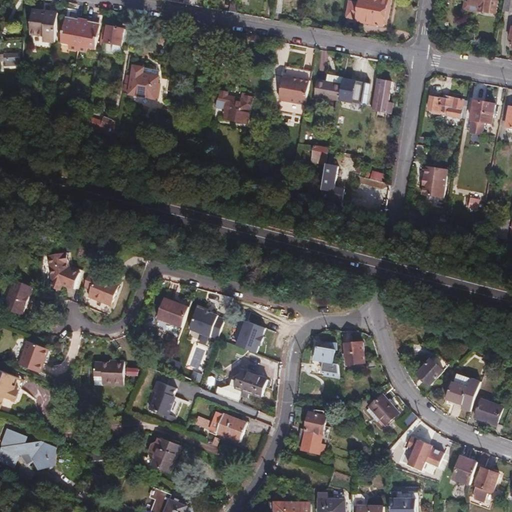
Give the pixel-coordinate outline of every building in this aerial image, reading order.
[(359,18),(358,21),(358,24),(384,28),(384,26),(387,27),(389,17),(386,17),(388,2),(382,1),(382,0),(359,0),(359,2),(361,2),(360,4),(352,3),(350,17),(359,18)] [(469,0),(469,7),(478,8),(481,9),(480,13),(489,15),(489,14),(492,15),(494,0),(469,0)] [(511,14),(511,13),(511,0),(503,0),(501,12),(511,14)] [(41,43),(52,45),(56,14),(31,12),(28,36),(41,37),(41,43)] [(131,33),(134,19),(122,17),(120,31),(128,32),(131,33)] [(64,21),(59,44),(68,46),(67,51),(85,55),(86,49),(94,51),(99,28),(91,26),(92,23),(72,19),(71,22),(64,21)] [(105,28),(102,46),(111,48),(118,49),(120,50),(121,40),(127,41),(128,32),(120,31),(105,28)] [(207,55),(212,30),(200,28),(197,44),(200,44),(198,57),(207,58),(207,55)] [(111,48),(110,56),(121,57),(118,49),(111,48)] [(2,55),(2,68),(17,67),(16,54),(2,55)] [(207,58),(205,66),(214,68),(216,56),(207,55),(207,58)] [(131,68),(126,95),(154,101),(157,85),(158,77),(143,74),(144,70),(131,68)] [(283,69),(277,100),(303,106),(310,74),(283,69)] [(359,79),(346,77),(342,100),(355,103),(359,79)] [(312,99),(336,104),(341,81),(325,78),(324,84),(315,82),(312,99)] [(375,81),(369,112),(389,116),(391,104),(387,104),(391,84),(375,81)] [(224,109),(222,119),(246,124),(251,98),(245,97),(245,101),(240,100),(225,97),(226,93),(219,91),(216,107),(224,109)] [(457,119),(461,101),(444,97),(443,100),(428,97),(425,110),(445,114),(444,116),(457,119)] [(491,125),(494,106),(473,102),(470,121),(471,121),(468,133),(481,136),(483,124),(491,125)] [(88,119),(86,129),(105,137),(107,130),(112,131),(114,124),(103,119),(101,124),(88,119)] [(310,163),(326,166),(327,160),(325,159),(326,150),(313,148),(310,163)] [(326,166),(319,206),(339,209),(343,191),(333,189),(337,168),(330,167),(332,154),(328,153),(327,160),(326,166)] [(442,199),(447,171),(427,167),(425,176),(424,175),(422,186),(423,187),(422,195),(442,199)] [(365,179),(379,182),(381,175),(366,172),(365,179)] [(291,198),(303,200),(305,193),(293,191),(291,198)] [(478,200),(469,199),(467,205),(476,207),(478,200)] [(505,235),(508,220),(501,219),(500,222),(494,221),(491,236),(504,239),(505,235)] [(52,284),(50,288),(60,292),(62,286),(75,290),(81,274),(69,269),(68,267),(71,267),(68,254),(48,258),(52,284)] [(84,287),(91,290),(96,277),(89,274),(84,287)] [(114,306),(121,286),(96,277),(91,290),(89,297),(114,306)] [(0,298),(0,308),(4,310),(14,285),(6,281),(0,298)] [(29,300),(33,289),(15,282),(14,285),(4,310),(3,311),(22,318),(29,300)] [(183,328),(191,307),(166,297),(158,319),(183,328)] [(29,300),(22,318),(31,321),(37,306),(33,302),(29,300)] [(195,329),(220,338),(227,318),(202,309),(195,329)] [(258,353),(268,328),(248,320),(238,345),(258,353)] [(26,343),(16,366),(38,374),(47,351),(26,343)] [(336,343),(321,344),(319,349),(316,348),(316,349),(315,355),(314,362),(323,363),(321,372),(323,373),(322,377),(338,379),(338,365),(332,364),(334,351),(336,351),(336,343)] [(362,358),(360,343),(342,346),(345,366),(363,363),(362,358)] [(441,373),(447,367),(436,356),(416,376),(420,380),(427,387),(441,373)] [(99,387),(131,389),(138,373),(122,372),(122,366),(92,365),(92,378),(100,379),(100,383),(99,387)] [(239,369),(233,386),(240,388),(238,394),(245,397),(247,391),(260,396),(260,395),(264,384),(266,379),(258,376),(258,379),(247,374),(247,372),(239,369)] [(11,387),(14,379),(0,373),(0,407),(3,401),(13,405),(19,390),(11,387)] [(471,413),(481,384),(471,381),(471,382),(457,377),(454,385),(452,385),(447,401),(458,405),(463,407),(462,410),(471,413)] [(11,387),(19,390),(22,382),(14,379),(11,387)] [(177,390),(158,382),(154,392),(157,394),(150,410),(165,417),(164,419),(174,423),(175,419),(169,416),(176,398),(174,397),(177,390)] [(216,387),(213,394),(235,403),(238,394),(240,388),(233,386),(228,384),(216,387)] [(382,426),(395,415),(385,401),(381,397),(367,408),(382,426)] [(495,424),(502,406),(480,398),(473,416),(491,423),(495,424)] [(307,414),(303,441),(312,443),(320,444),(324,417),(321,417),(322,411),(312,410),(312,414),(307,414)] [(214,435),(238,445),(245,426),(221,417),(214,414),(207,432),(208,432),(214,435)] [(404,431),(415,419),(409,414),(398,426),(404,431)] [(35,474),(52,470),(53,452),(37,446),(19,449),(19,446),(21,446),(23,442),(5,435),(2,444),(0,443),(0,468),(10,473),(15,461),(17,461),(23,470),(30,465),(35,474)] [(153,457),(148,468),(168,475),(179,448),(156,439),(154,443),(149,445),(145,454),(153,457)] [(324,459),(326,447),(320,446),(312,443),(303,441),(302,449),(301,454),(324,459)] [(423,470),(432,458),(422,451),(419,449),(414,456),(416,457),(412,463),(423,470)] [(94,457),(93,458),(81,453),(79,458),(91,463),(87,474),(98,479),(104,462),(94,457)] [(356,458),(367,462),(368,457),(358,454),(356,458)] [(488,456),(480,454),(476,465),(484,468),(488,456)] [(388,465),(393,459),(390,455),(385,461),(388,465)] [(467,486),(475,464),(462,459),(459,458),(451,480),(467,486)] [(481,503),(484,493),(482,492),(483,490),(490,492),(496,475),(489,472),(480,469),(471,493),(471,500),(481,503)] [(183,511),(185,508),(176,505),(172,504),(167,502),(169,497),(150,490),(146,500),(152,502),(148,511),(183,511)] [(417,511),(418,495),(388,495),(388,502),(415,502),(415,511),(417,511)] [(415,511),(415,502),(388,502),(388,511),(415,511)] [(344,511),(345,504),(326,504),(318,503),(317,511),(344,511)]
